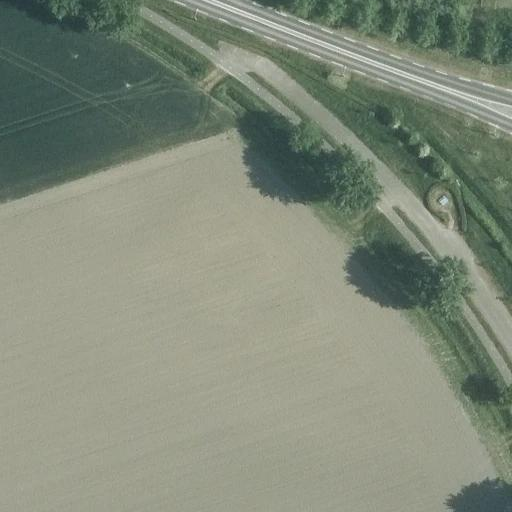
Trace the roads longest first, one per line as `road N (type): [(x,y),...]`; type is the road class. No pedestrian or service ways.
road 1 (track): [(511,343),(399,191),(258,59),(239,55),(225,63)]
road 2 (primary): [(447,90),(206,0)]
